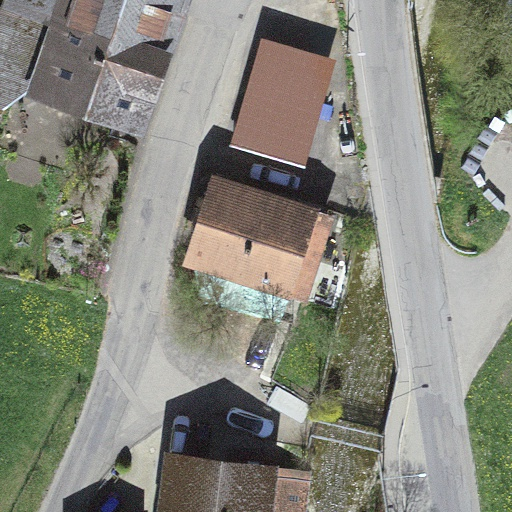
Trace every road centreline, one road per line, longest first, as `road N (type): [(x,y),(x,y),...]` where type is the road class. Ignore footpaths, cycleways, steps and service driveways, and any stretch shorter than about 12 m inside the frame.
road 1 (unclassified): [(61,511),(122,359),(171,140),(225,0)]
road 2 (unclassified): [(384,0),(456,511)]
